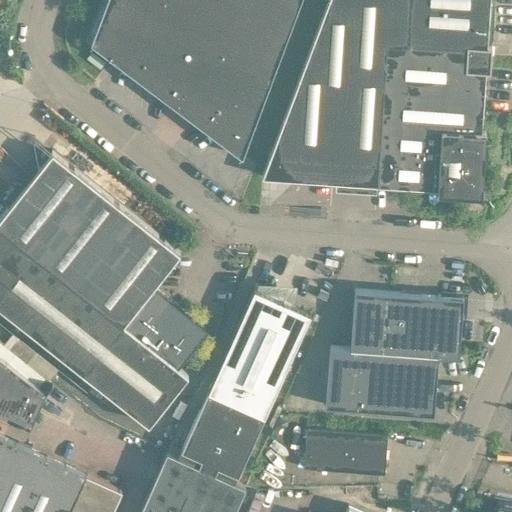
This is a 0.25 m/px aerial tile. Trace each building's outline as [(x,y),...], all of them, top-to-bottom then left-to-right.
[(192,119),(241,155),(299,0),(105,0),(90,42),(192,119)] [(481,186),(483,165),(485,129),(481,129),(485,69),(489,69),(491,45),(490,45),(493,0),(327,0),(261,175),(335,180),(335,182),(376,185),(376,183),(436,187),(436,191),(481,194),(481,186)] [(0,325),(85,392),(93,382),(147,425),(186,375),(173,365),(201,330),(174,308),(175,306),(168,300),(167,303),(149,288),(178,252),(49,151),(0,213),(0,325)] [(166,450),(138,511),(232,511),(245,485),(235,481),(310,312),(253,287),(178,455),(166,450)] [(432,412),(437,355),(458,356),(462,296),(354,288),(349,346),(329,345),(324,405),(432,412)] [(0,409),(29,422),(43,392),(0,358),(0,409)] [(278,417),(274,426),(279,428),(285,425),(287,420),(278,417)] [(274,426),(270,436),(274,438),(279,428),(274,426)] [(384,473),(385,459),(387,435),(387,433),(306,427),(303,467),(384,473)] [(0,511),(110,511),(121,489),(0,435),(0,511)] [(511,511),(511,502),(497,500),(491,511),(511,511)]
